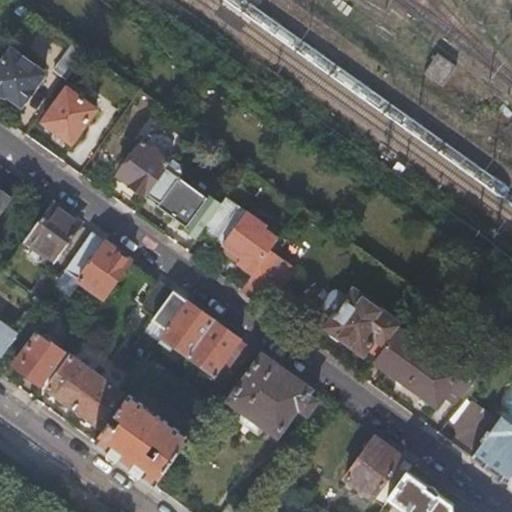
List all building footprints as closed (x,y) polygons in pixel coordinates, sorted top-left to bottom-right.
[(52,69),(64,78),(83,53),(70,44),(52,69)] [(19,104),(43,73),(10,49),(0,62),(0,92),(3,95),(4,93),(19,104)] [(455,67),(437,55),(424,73),(442,85),(455,67)] [(41,121),(70,142),(94,108),(65,87),(41,121)] [(143,193),(144,194),(145,194),(169,161),(185,138),(177,132),(173,136),(163,129),(151,146),(142,139),(117,174),(130,184),(132,188),(134,191),(138,193),(140,193),(143,193)] [(148,130),(142,139),(151,146),(163,129),(148,130)] [(156,205),(196,233),(200,228),(218,204),(177,176),(182,170),(169,161),(145,194),(158,203),(156,205)] [(0,212),(11,197),(0,189),(0,212)] [(235,261),(250,272),(267,249),(275,238),(262,228),(265,224),(224,196),(218,204),(200,228),(224,245),(239,256),(235,261)] [(55,259),(81,223),(50,201),(24,237),(55,259)] [(64,269),(104,298),(132,260),(92,231),(64,269)] [(221,251),(235,261),(239,256),(224,245),(221,251)] [(292,266),(267,249),(250,272),(238,289),(263,306),(292,266)] [(29,290),(42,299),(59,276),(46,267),(29,290)] [(145,307),(155,314),(156,313),(173,289),(163,282),(145,307)] [(173,289),(156,313),(167,321),(184,297),(173,289)] [(396,327),(398,325),(387,317),(388,316),(352,291),(347,298),(338,291),(335,290),(332,291),(329,293),(322,303),(321,306),(322,309),(323,312),(332,319),(325,327),(329,330),(329,336),(335,341),(341,339),(361,353),(366,347),(376,355),(396,327)] [(173,344),(188,354),(189,355),(215,319),(187,299),(158,340),(169,348),(173,344)] [(215,319),(189,355),(203,366),(200,370),(225,389),(255,348),(215,319)] [(0,354),(1,356),(18,333),(0,320),(0,354)] [(466,391),(471,383),(429,352),(396,327),(376,355),(374,358),(436,405),(445,393),(458,402),(466,391)] [(42,385),(65,352),(36,331),(12,364),(42,385)] [(225,389),(223,392),(230,398),(263,353),(255,348),(225,389)] [(307,393),(310,388),(263,353),(230,398),(229,399),(242,408),(264,424),(277,434),(297,406),(306,412),(315,400),(307,393)] [(46,388),(72,407),(95,374),(70,356),(46,388)] [(95,374),(72,407),(97,425),(120,392),(95,374)] [(499,415),(466,391),(458,402),(436,431),(470,455),(499,415)] [(121,418),(116,426),(108,421),(94,442),(155,486),(190,437),(129,392),(114,413),(121,418)] [(257,433),(264,424),(242,408),(235,417),(257,433)] [(470,455),(511,485),(511,424),(499,415),(470,455)] [(386,502),(388,498),(407,472),(414,463),(375,436),(345,477),(372,497),(374,494),(386,502)] [(452,511),(452,504),(407,472),(388,498),(407,511),(452,511)] [(222,511),(241,511),(229,503),(222,511)]
